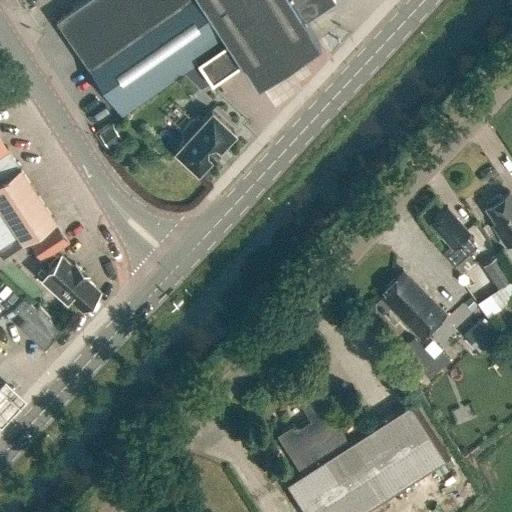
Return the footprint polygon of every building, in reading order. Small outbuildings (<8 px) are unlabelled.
[(80,0),(57,16),(122,114),(155,91),(200,61),(213,80),(242,60),(202,0),(80,0)] [(202,0),(242,60),(256,83),(319,42),(303,19),(332,0),(202,0)] [(186,138),(175,149),(198,171),(217,151),(236,131),(213,110),(202,121),(199,118),(193,118),(188,124),(183,129),(183,135),(186,138)] [(122,139),(112,124),(99,133),(108,148),(122,139)] [(19,168),(7,150),(8,149),(0,136),(0,243),(16,233),(22,241),(28,237),(41,257),(68,240),(55,220),(56,220),(20,167),(19,168)] [(511,195),(509,192),(499,198),(497,195),(486,202),(488,205),(486,207),(501,231),(498,233),(506,246),(511,242),(511,195)] [(455,265),(477,245),(466,233),(468,231),(447,207),(431,221),(452,244),(443,252),(455,265)] [(76,267),(61,253),(59,256),(57,253),(49,262),(51,264),(45,271),(39,265),(36,269),(67,297),(68,295),(82,308),(100,289),(83,274),(85,272),(77,265),(76,267)] [(496,255),(482,265),(497,288),(511,278),(496,255)] [(422,338),(446,314),(403,270),(383,290),(387,293),(382,298),(422,338)] [(497,288),(490,293),(500,308),(511,300),(511,279),(511,278),(497,288)] [(36,306),(24,296),(14,307),(26,317),(19,324),(44,347),(61,328),(48,316),(50,314),(38,303),(36,306)] [(495,336),(479,318),(468,328),(484,346),(495,336)] [(422,366),(433,356),(414,335),(403,345),(422,366)] [(448,358),(441,350),(422,366),(430,375),(448,358)] [(0,418),(24,393),(3,373),(0,376),(0,418)] [(344,435),(327,407),(328,406),(318,391),(308,397),(309,399),(301,404),(311,419),(297,428),(294,424),(282,431),(281,429),(274,433),(282,445),(284,444),(298,465),(296,466),(299,470),(283,480),(303,511),(367,511),(450,458),(411,397),(349,438),(346,433),(344,435)]
